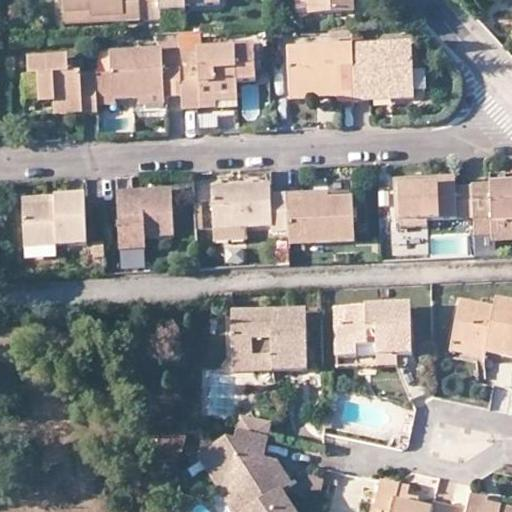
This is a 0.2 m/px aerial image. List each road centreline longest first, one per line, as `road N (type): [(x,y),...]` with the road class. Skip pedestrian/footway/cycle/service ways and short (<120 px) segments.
road 1 (residential): [(0,161),(449,144),(511,118)]
road 2 (residential): [(415,462),(434,412),(504,423),(511,434)]
road 3 (tertiary): [(426,0),(511,94)]
